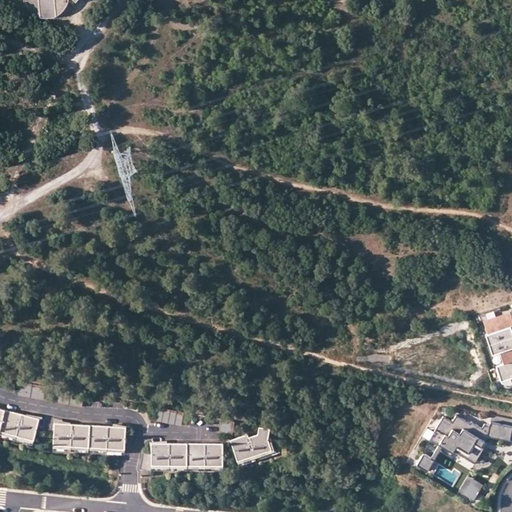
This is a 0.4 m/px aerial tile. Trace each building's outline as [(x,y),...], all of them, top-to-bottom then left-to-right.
[(21,0),(22,0),(26,8),(31,12),(41,16),(50,15),(59,11),(64,5),(66,0),(21,0)] [(502,315),(484,321),(488,333),(486,333),(489,343),(492,353),(500,351),(504,363),(496,365),(501,380),(511,376),(511,316),(511,317),(503,319),(502,315)] [(18,381),(16,394),(23,396),(26,383),(18,381)] [(26,383),(23,396),(30,397),(32,384),(26,383)] [(32,384),(30,397),(37,398),(39,385),(32,384)] [(39,385),(37,398),(43,399),(46,386),(39,385)] [(58,389),(55,402),(62,403),(65,390),(58,389)] [(65,390),(62,403),(69,404),(71,391),(65,390)] [(71,391),(69,404),(76,405),(78,392),(71,391)] [(78,392),(76,405),(82,407),(85,393),(78,392)] [(4,408),(0,422),(0,435),(14,439),(21,413),(4,408)] [(156,408),(153,421),(160,422),(163,409),(156,408)] [(169,410),(163,409),(160,422),(167,423),(169,410)] [(176,411),(169,410),(167,423),(173,424),(176,411)] [(182,412),(176,411),(173,424),(180,426),(182,412)] [(21,413),(14,439),(32,444),(38,417),(21,413)] [(488,437),(510,442),(511,435),(511,427),(491,423),(491,426),(485,424),(483,429),(472,422),(471,424),(457,415),(453,422),(444,417),(430,440),(441,448),(440,449),(452,457),(455,452),(466,458),(469,453),(479,459),(482,454),(485,449),(483,447),(479,445),(481,440),(485,442),(488,437)] [(221,420),(220,426),(233,428),(234,422),(221,420)] [(53,421),(52,449),(70,449),(71,422),(53,421)] [(71,422),(70,449),(88,450),(89,423),(71,422)] [(89,423),(88,450),(106,451),(107,424),(89,423)] [(107,424),(106,451),(123,452),(124,425),(107,424)] [(247,436),(255,459),(279,451),(275,438),(268,440),(267,438),(269,427),(258,425),(257,433),(247,436)] [(218,433),(232,436),(233,428),(220,426),(218,433)] [(229,439),(238,465),(255,459),(247,436),(246,433),(229,439)] [(168,442),(150,442),(150,452),(150,470),(168,469),(168,442)] [(186,442),(168,442),(168,469),(186,469),(186,442)] [(204,442),(186,442),(186,469),(204,470),(204,442)] [(204,442),(204,470),(222,469),(221,442),(204,442)] [(150,452),(141,452),(139,469),(150,470),(150,452)] [(424,453),(417,464),(428,471),(435,460),(424,453)] [(469,453),(466,458),(476,465),(479,459),(469,453)] [(468,476),(461,486),(476,495),(483,485),(468,476)] [(461,486),(459,491),(474,500),(476,495),(461,486)]
